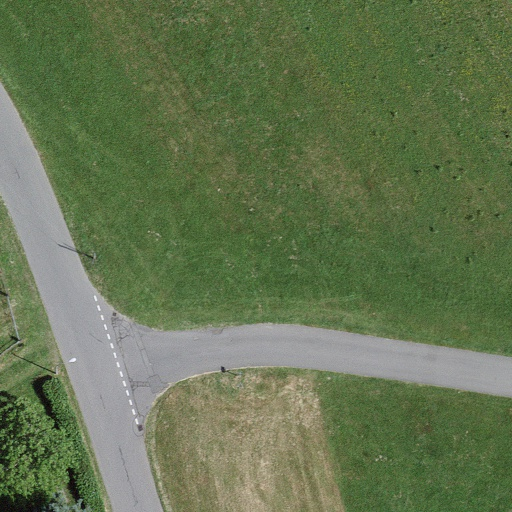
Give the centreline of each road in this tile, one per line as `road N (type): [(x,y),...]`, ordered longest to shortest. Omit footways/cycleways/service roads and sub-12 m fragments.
road 1 (unclassified): [(96,374),(287,350),(511,379)]
road 2 (residential): [(0,120),(96,374)]
road 3 (residential): [(96,374),(142,511)]
